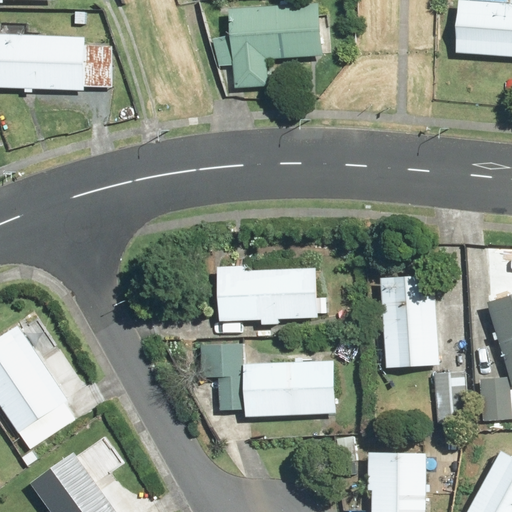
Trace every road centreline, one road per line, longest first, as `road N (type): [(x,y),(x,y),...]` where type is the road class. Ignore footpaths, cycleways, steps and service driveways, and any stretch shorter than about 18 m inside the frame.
road 1 (tertiary): [(511,178),(286,166),(170,173),(54,201)]
road 2 (residential): [(251,511),(198,470),(54,201)]
